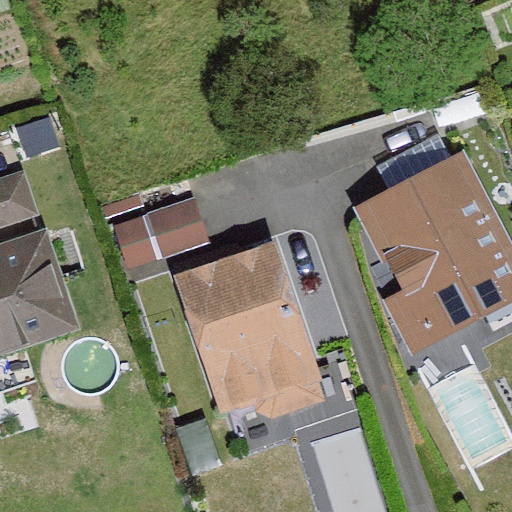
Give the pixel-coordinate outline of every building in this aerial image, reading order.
[(511,294),(511,247),(459,145),(346,203),(418,343),(511,294)] [(29,170),(0,176),(0,227),(41,218),(29,170)] [(127,268),(217,247),(205,197),(115,217),(127,268)] [(0,249),(0,354),(81,330),(52,234),(0,249)] [(172,274),(219,414),(322,379),(275,239),(172,274)]
